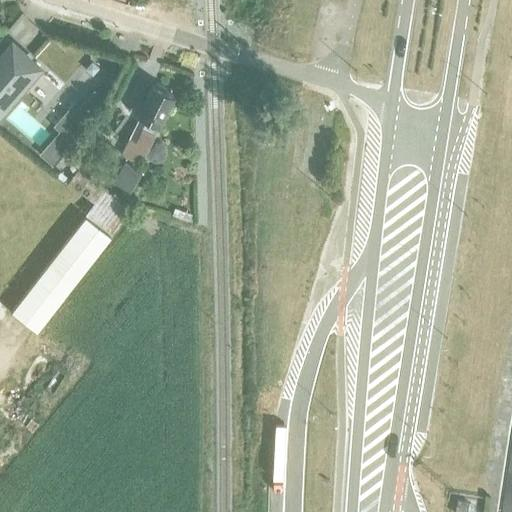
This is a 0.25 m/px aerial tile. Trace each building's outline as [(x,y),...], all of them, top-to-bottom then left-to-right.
[(0,109),(44,61),(12,32),(0,45),(0,109)] [(154,80),(134,115),(156,128),(177,94),(154,80)] [(76,99),(37,147),(53,160),(92,112),(76,99)] [(7,118),(35,145),(48,132),(20,104),(7,118)] [(119,151),(139,162),(157,131),(137,119),(119,151)] [(0,182),(16,165),(0,150),(0,182)] [(126,160),(112,182),(130,194),(144,172),(126,160)] [(82,170),(0,269),(0,290),(42,325),(134,212),(82,170)] [(467,511),(469,503),(457,501),(455,511),(467,511)]
